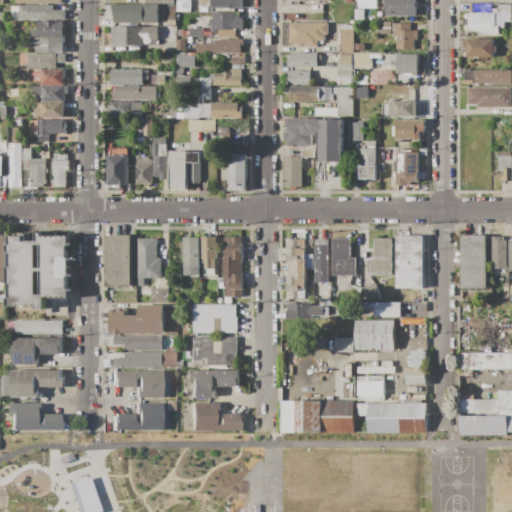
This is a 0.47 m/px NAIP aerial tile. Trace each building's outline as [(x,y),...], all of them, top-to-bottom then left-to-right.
[(177,0),(189,0),(189,12),(177,12),(177,0)] [(211,0),(243,0),(243,8),(235,8),(235,9),(224,9),(224,8),(211,8),(211,0)] [(378,0),(378,8),(355,9),(355,0),(378,0)] [(416,0),(416,16),(386,16),(386,4),(383,4),(383,0),(416,0)] [(18,5),(53,5),(53,10),(66,10),(66,20),(19,20),(18,5)] [(114,27),(114,11),(111,11),(111,5),(158,5),(158,26),(145,27),(114,27)] [(212,13),(235,12),(235,15),(239,15),(239,19),(242,19),(242,30),(235,30),(235,37),(218,37),(218,32),(212,32),(212,25),(209,25),(209,20),(212,20),(212,13)] [(495,13),(495,12),(499,12),(511,12),(511,18),(511,22),(504,22),(504,28),(498,28),(498,26),(495,26),(495,13)] [(468,13),(495,13),(495,26),(498,26),(498,28),(498,35),(487,35),(487,31),(468,31),(468,13)] [(63,21),(64,37),(52,37),(52,39),(36,39),(31,39),(31,31),(38,31),(38,21),(63,21)] [(391,22),(391,34),(378,34),(378,22),(391,22)] [(328,23),(328,35),(325,35),(325,41),(317,41),(317,47),(307,47),(307,44),(290,44),(290,23),(328,23)] [(392,23),(410,23),(410,31),(418,31),(418,40),(414,40),(414,51),(396,51),(396,37),(393,37),(393,31),(392,31),(392,23)] [(158,27),(158,40),(156,40),(156,41),(158,41),(158,44),(156,44),(156,45),(112,46),(112,27),(114,27),(145,27),(158,27)] [(203,28),(203,37),(189,37),(189,28),(203,28)] [(340,29),(342,29),(353,29),(353,53),(340,53),(340,29)] [(36,39),(52,39),(52,37),(64,37),(64,53),(56,54),(56,53),(36,53),(36,48),(32,48),(32,39),(36,39)] [(243,39),(243,45),(241,45),(241,53),(220,53),(220,52),(208,52),(208,44),(221,44),(221,39),(243,39)] [(494,39),(494,46),(496,46),(496,52),(494,52),(494,57),(467,57),(467,48),(465,48),(465,41),(467,41),(467,39),(494,39)] [(352,68),(369,68),(369,53),(353,52),(352,68)] [(369,52),(386,52),(386,60),(369,60),(369,52)] [(317,53),(318,68),(288,68),(288,57),(291,57),(291,53),(306,53),(306,54),(309,54),(309,53),(317,53)] [(27,54),(65,54),(65,63),(58,63),(58,68),(27,68),(27,54)] [(177,54),(195,54),(195,67),(177,67),(177,54)] [(217,54),(217,64),(208,64),(208,55),(217,54)] [(419,54),(419,72),(395,72),(395,67),(387,67),(387,54),(419,54)] [(245,56),(245,64),(231,64),(231,56),(245,56)] [(352,56),(352,64),(338,64),(338,58),(341,58),(341,56),(352,56)] [(42,70),(64,69),(64,85),(42,85),(42,70)] [(111,69),(143,69),(143,70),(148,70),(148,80),(143,80),(143,85),(109,85),(109,83),(110,83),(110,79),(111,79),(111,69)] [(241,69),(241,86),(211,86),(211,81),(215,81),(215,77),(222,77),(222,73),(230,73),(230,69),(241,69)] [(338,70),(352,70),(352,78),(351,78),(338,78),(338,70)] [(369,71),(391,70),(391,79),(378,79),(378,84),(369,84),(369,71)] [(311,71),(311,85),(301,85),(298,85),(288,85),(287,73),(291,73),(291,71),(311,71)] [(511,71),(511,80),(511,84),(462,84),(462,81),(465,81),(465,71),(511,71)] [(151,76),(164,76),(164,85),(151,85),(151,76)] [(368,76),(368,85),(355,85),(355,76),(368,76)] [(211,81),(211,86),(210,86),(199,86),(199,78),(211,78),(211,81)] [(42,85),(64,85),(65,85),(65,86),(68,86),(68,94),(65,94),(65,100),(63,100),(55,101),(43,101),(43,100),(42,100),(36,100),(36,94),(34,94),(34,87),(42,87),(42,85)] [(116,85),(140,85),(140,87),(156,87),(156,91),(159,91),(159,99),(156,99),(156,101),(113,101),(113,90),(116,90),(116,85)] [(210,86),(210,100),(198,100),(198,86),(199,86),(210,86)] [(320,86),(320,87),(320,100),(320,102),(290,102),(290,95),(288,95),(288,87),(290,87),(290,86),(320,86)] [(320,87),(332,87),(332,88),(337,88),(337,95),(333,95),(333,100),(320,100),(320,87)] [(352,87),(352,116),(337,116),(337,108),(337,95),(337,88),(337,87),(352,87)] [(356,88),(367,88),(367,98),(356,98),(356,88)] [(510,88),(510,107),(477,108),(477,104),(468,105),(468,88),(510,88)] [(142,102),(142,111),(141,117),(110,117),(110,112),(107,112),(107,106),(110,106),(110,104),(112,104),(112,101),(132,102),(142,102)] [(64,102),(64,116),(64,118),(42,118),(42,117),(35,117),(35,110),(38,110),(38,103),(42,103),(42,102),(64,102)] [(417,102),(417,116),(394,117),(394,116),(390,116),(390,102),(395,102),(417,102)] [(212,103),(238,103),(238,107),(242,107),(242,119),(212,119),(212,103)] [(197,104),(211,104),(211,118),(198,118),(198,112),(198,107),(194,107),(194,104),(197,104)] [(193,118),(184,118),(184,110),(184,108),(193,108),(193,112),(193,118)] [(315,108),(337,108),(337,116),(315,116),(315,108)] [(184,110),(184,118),(184,119),(176,119),(176,118),(176,110),(184,110)] [(342,119),(343,162),(315,162),(315,134),(312,134),(312,146),(287,147),(287,141),(284,141),(284,132),(287,132),(287,118),(308,118),(308,119),(318,119),(342,119)] [(38,120),(63,120),(63,121),(66,121),(66,134),(48,134),(48,142),(33,142),(33,134),(38,134),(38,120)] [(142,120),(152,120),(152,136),(142,136),(142,120)] [(215,132),(189,132),(188,120),(215,120),(215,132)] [(397,120),(426,120),(426,128),(425,128),(425,132),(421,132),(421,140),(397,140),(397,136),(392,136),(392,127),(397,127),(397,120)] [(347,122),(363,122),(363,141),(347,141),(347,122)] [(218,127),(229,127),(229,138),(218,138),(218,127)] [(166,156),(153,156),(151,156),(152,138),(166,138),(166,156)] [(367,149),(367,141),(375,141),(375,149),(367,149)] [(21,143),(21,188),(8,188),(8,143),(21,143)] [(379,148),(395,148),(395,154),(393,154),(393,156),(379,156),(379,148)] [(45,159),(45,169),(48,169),(48,173),(45,173),(45,179),(46,179),(46,184),(44,184),(44,187),(31,187),(31,170),(23,170),(22,149),(32,149),(32,159),(45,159)] [(302,150),(314,149),(314,157),(302,157),(302,150)] [(360,166),(361,166),(361,149),(367,149),(375,149),(375,166),(377,166),(377,180),(360,180),(360,166)] [(170,152),(187,152),(186,189),(170,189),(170,152)] [(200,153),(200,164),(189,164),(187,164),(188,152),(200,153)] [(397,153),(418,152),(418,185),(398,185),(397,161),(397,154),(397,153)] [(52,160),(55,160),(55,154),(66,154),(67,154),(67,160),(69,160),(69,171),(66,171),(66,187),(52,187),(52,184),(51,184),(51,179),(52,179),(52,160)] [(247,154),(247,192),(229,193),(229,154),(247,154)] [(128,156),(128,185),(108,185),(107,156),(128,156)] [(168,156),(167,180),(160,180),(160,176),(153,176),(153,156),(166,156),(168,156)] [(511,156),(511,181),(506,181),(499,181),(499,179),(494,179),(494,173),(498,173),(498,156),(511,156)] [(152,160),(151,177),(152,177),(152,183),(150,183),(150,186),(143,186),(143,184),(135,184),(136,164),(136,160),(138,160),(138,157),(149,157),(149,160),(152,160)] [(301,157),(302,187),(284,187),(284,157),(301,157)] [(189,164),(200,164),(200,185),(189,185),(189,164)] [(9,306),(9,297),(11,297),(11,286),(9,286),(9,266),(11,266),(11,255),(9,255),(9,243),(11,243),(11,236),(26,236),(26,234),(29,234),(29,241),(38,241),(38,233),(44,233),(44,237),(71,237),(71,246),(69,246),(69,258),(71,258),(71,278),(69,278),(69,289),(71,289),(71,298),(48,299),(48,306),(53,306),(53,313),(50,313),(50,309),(39,309),(39,306),(9,306)] [(105,235),(131,235),(131,287),(105,287),(105,235)] [(397,236),(424,235),(424,289),(397,289),(397,236)] [(486,235),(487,290),(461,290),(461,235),(486,235)] [(490,236),(504,236),(504,240),(506,240),(506,269),(491,269),(490,236)] [(201,237),(217,237),(217,239),(217,251),(218,251),(218,259),(217,259),(216,259),(216,269),(214,269),(214,275),(203,276),(203,268),(202,268),(202,263),(202,260),(201,260),(201,237)] [(224,237),(241,237),(241,241),(242,241),(242,265),(241,265),(241,273),(242,273),(242,294),(241,294),(241,298),(235,298),(235,297),(225,297),(225,278),(224,278),(224,257),(225,257),(224,237)] [(137,238),(157,238),(157,258),(161,258),(161,279),(145,279),(145,286),(138,286),(137,238)] [(184,238),(200,238),(200,275),(184,275),(184,238)] [(351,238),(351,258),(356,258),(356,276),(332,276),(332,238),(351,238)] [(392,238),(392,275),(368,276),(368,258),(373,258),(373,238),(392,238)] [(305,239),(305,300),(288,300),(287,239),(305,239)] [(314,239),(314,251),(306,251),(306,239),(314,239)] [(328,239),(328,283),(315,283),(315,239),(328,239)] [(314,255),(314,266),(307,266),(306,255),(314,255)] [(306,269),(314,269),(314,280),(306,280),(306,269)] [(348,284),(362,287),(358,303),(344,300),(348,284)] [(363,287),(376,284),(380,300),(367,303),(363,287)] [(494,287),(502,288),(501,299),(493,298),(494,287)] [(151,290),(168,290),(168,303),(151,303),(151,290)] [(375,317),(375,303),(401,303),(401,317),(375,317)] [(286,304),(311,304),(311,306),(324,306),(324,317),(313,317),(313,319),(287,319),(286,304)] [(346,319),(346,304),(357,304),(357,318),(346,319)] [(163,305),(163,320),(164,320),(164,333),(146,333),(146,335),(140,335),(140,333),(132,333),(132,335),(125,335),(125,333),(123,333),(123,335),(113,335),(113,333),(110,333),(110,311),(111,311),(111,309),(118,309),(118,311),(126,311),(126,316),(137,316),(137,318),(139,318),(139,305),(163,305)] [(193,305),(235,305),(235,317),(237,317),(237,333),(193,334),(193,305)] [(14,321),(61,321),(61,319),(71,319),(71,331),(63,331),(63,334),(14,334),(14,321)] [(355,321),(395,320),(395,351),(355,351),(355,321)] [(113,336),(162,336),(162,350),(124,351),(124,345),(113,345),(113,336)] [(237,337),(237,353),(236,353),(236,356),(234,356),(234,365),(192,365),(192,337),(237,337)] [(13,338),(61,338),(62,352),(60,352),(60,354),(41,354),(41,349),(39,349),(39,365),(13,365),(13,338)] [(335,338),(354,338),(354,354),(335,354),(335,338)] [(162,353),(162,365),(113,365),(113,358),(124,358),(124,353),(162,353)] [(459,354),(511,354),(511,369),(459,369),(459,354)] [(407,367),(427,367),(427,385),(407,385),(407,367)] [(12,370),(61,370),(61,384),(59,384),(59,387),(41,387),(41,390),(38,390),(38,398),(12,398),(12,370)] [(160,371),(161,397),(136,397),(136,380),(134,380),(134,387),(114,387),(114,384),(113,384),(113,370),(128,370),(128,371),(160,371)] [(192,371),(240,371),(240,383),(238,383),(238,387),(219,387),(219,379),(214,379),(214,387),(216,387),(217,398),(192,398),(192,371)] [(0,376),(11,376),(11,396),(1,396),(0,376)] [(384,376),(384,401),(358,401),(358,376),(384,376)] [(498,400),(498,390),(511,390),(511,416),(508,416),(499,416),(499,413),(498,400)] [(400,404),(400,400),(399,400),(399,394),(425,394),(425,400),(421,400),(421,404),(400,404)] [(460,400),(498,400),(499,413),(460,413),(460,400)] [(167,401),(175,401),(175,410),(167,410),(167,401)] [(282,401),(296,401),(296,432),(282,432),(282,401)] [(296,401),(306,401),(307,432),(296,432),(296,401)] [(306,401),(322,401),(322,417),(322,432),(307,432),(306,401)] [(322,417),(322,401),(355,401),(355,417),(322,417)] [(12,403),(38,403),(38,419),(40,419),(40,414),(60,413),(60,416),(61,416),(61,432),(14,432),(14,428),(12,428),(12,403)] [(161,403),(161,430),(113,430),(113,416),(114,416),(114,413),(134,413),(134,421),(135,421),(135,403),(161,403)] [(192,403),(217,403),(217,414),(215,414),(215,421),(219,421),(219,413),(238,413),(238,415),(239,415),(239,429),(192,430),(192,403)] [(368,404),(368,416),(357,416),(357,404),(368,404)] [(426,404),(426,432),(368,432),(368,416),(368,404),(400,404),(421,404),(426,404)] [(460,416),(499,416),(508,416),(508,432),(508,435),(460,435),(460,416)] [(322,417),(355,417),(355,432),(322,432),(322,417)] [(78,511),(92,511),(98,510),(86,477),(69,483),(78,511)]
